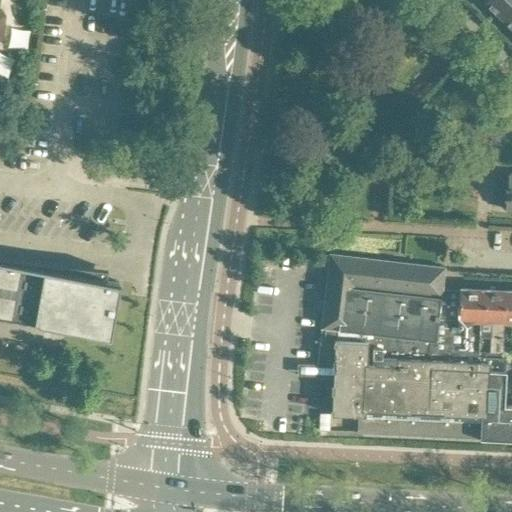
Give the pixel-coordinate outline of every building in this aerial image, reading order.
[(511,0),(485,0),(484,2),(511,29),(511,0)] [(481,356),(482,320),(458,319),(459,289),(441,288),(444,267),(438,266),(436,266),(411,263),(409,263),(333,254),(330,254),(329,253),(321,327),(325,328),(324,339),(320,339),(316,376),(336,377),(335,388),(332,387),(332,389),(335,389),(334,400),(333,399),(333,401),(334,401),(334,412),(331,412),(331,414),(362,415),(362,431),(357,431),(357,432),(511,439),(511,405),(503,405),(506,358),(481,356)] [(118,281),(106,279),(107,269),(0,256),(0,314),(109,335),(117,295),(116,294),(118,281)] [(294,257),(293,270),(302,271),(303,258),(294,257)] [(458,319),(482,320),(484,289),(459,288),(459,289),(458,319)] [(482,320),(482,336),(492,336),(491,352),(503,352),(504,321),(503,321),(504,290),(484,289),(482,320)] [(511,290),(504,290),(503,321),(504,321),(506,321),(506,324),(510,325),(511,325),(511,290)]
